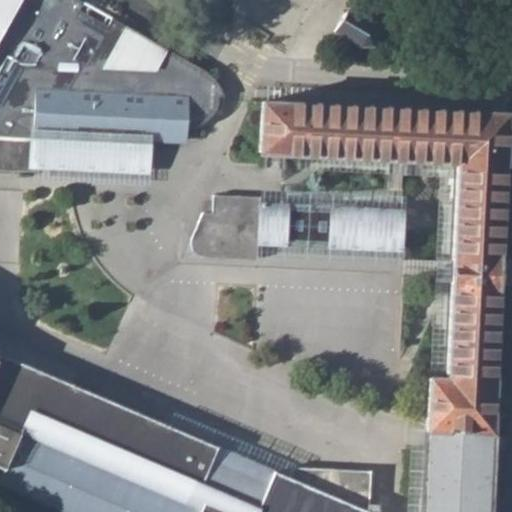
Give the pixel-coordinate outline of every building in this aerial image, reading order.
[(0,173),(16,174),(17,165),(18,143),(32,143),(33,134),(73,135),(73,146),(141,148),(142,138),(183,140),(184,126),(191,127),(204,119),(209,112),(212,98),(218,99),(218,93),(212,81),(197,66),(76,0),(55,0),(56,0),(54,0),(17,0),(0,29),(0,173)] [(0,0),(0,29),(17,0),(0,0)] [(335,31),(358,48),(373,48),(379,35),(374,22),(348,8),(335,31)] [(260,162),(460,174),(511,123),(511,119),(497,119),(264,105),(260,162)] [(511,172),(511,123),(460,174),(448,380),(431,380),(429,434),(493,436),(511,172)] [(18,143),(17,165),(141,171),(141,148),(73,146),(73,135),(33,134),(32,143),(18,143)] [(401,265),(405,198),(259,190),(258,197),(255,258),(401,265)] [(190,251),(200,257),(255,260),(255,258),(258,197),(211,195),(210,201),(210,214),(200,213),(187,243),(190,251)] [(206,201),(200,213),(210,214),(210,201),(206,201)] [(0,465),(5,467),(0,482),(67,511),(368,511),(370,471),(292,468),(288,478),(272,471),(267,484),(240,472),(210,459),(216,446),(0,356),(0,465)] [(490,511),(493,436),(429,434),(425,511),(490,511)]
